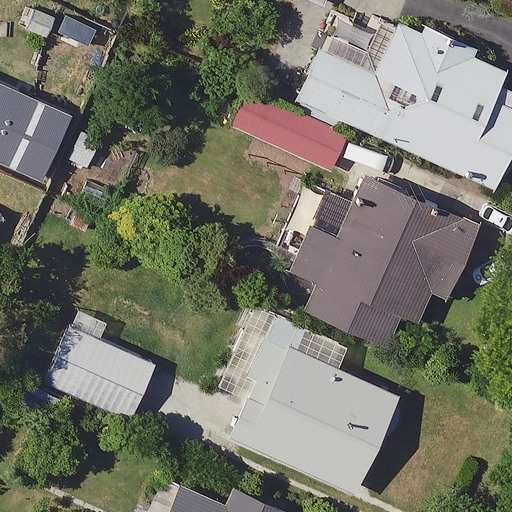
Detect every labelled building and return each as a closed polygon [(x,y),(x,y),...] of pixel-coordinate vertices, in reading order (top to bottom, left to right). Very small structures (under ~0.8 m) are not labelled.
[(376,71),(324,48),(297,107),(246,83),(227,126),(325,170),(348,121),(498,190),(511,159),(511,99),(499,93),(510,68),(400,18),(376,71)] [(476,230),(371,183),(346,238),(299,217),(279,262),(319,280),(306,309),(389,347),(403,315),(432,328),(476,230)] [(130,419),(156,364),(69,323),(43,378),(130,419)] [(277,341),(234,436),(361,494),(404,398),(277,341)] [(279,511),(234,492),(228,506),(180,485),(168,511),(279,511)]
